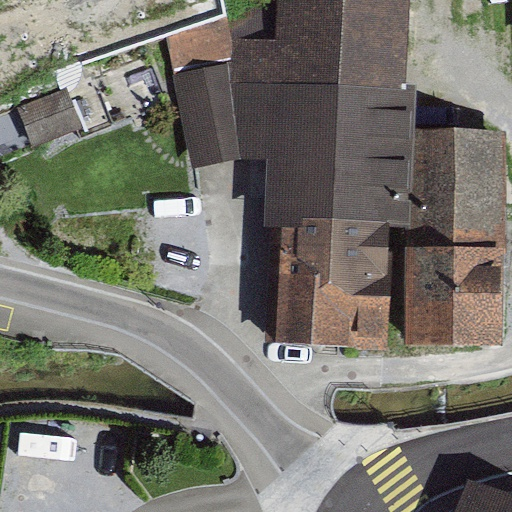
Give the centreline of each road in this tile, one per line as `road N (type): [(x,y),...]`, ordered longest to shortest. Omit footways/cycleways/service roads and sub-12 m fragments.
road 1 (residential): [(358,511),(191,346),(132,318),(0,283)]
road 2 (tertiary): [(361,511),(397,480),(511,444)]
